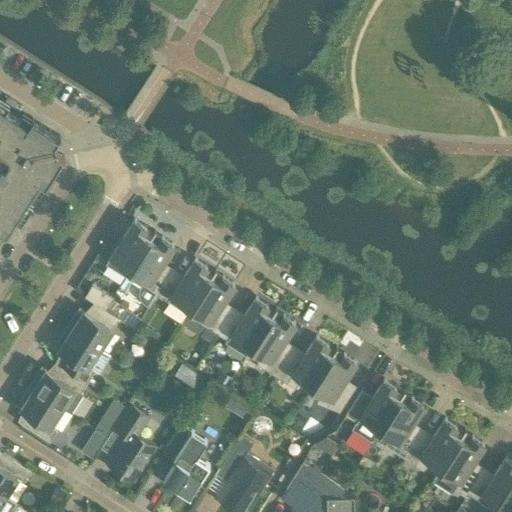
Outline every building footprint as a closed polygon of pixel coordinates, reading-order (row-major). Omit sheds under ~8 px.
[(36,117),(30,125),(0,105),(0,152),(1,150),(9,155),(10,159),(5,167),(2,165),(0,168),(0,227),(7,232),(42,178),(50,183),(68,154),(62,150),(59,141),(63,134),(36,117)] [(106,263),(126,275),(131,267),(155,231),(135,218),(106,263)] [(175,243),(155,231),(131,267),(126,275),(141,285),(140,286),(139,289),(139,293),(140,296),(141,299),(143,302),(146,305),(149,306),(157,293),(171,272),(161,265),(175,243)] [(188,313),(192,306),(215,269),(196,257),(181,279),(171,272),(157,293),(188,313)] [(188,313),(207,325),(218,332),(232,311),(221,304),(235,282),(215,269),(192,306),(188,313)] [(98,303),(105,308),(113,296),(92,284),(85,295),(98,303)] [(242,317),(232,311),(218,332),(229,339),(233,332),(253,345),(276,308),(256,296),(242,317)] [(119,317),(105,308),(98,303),(91,314),(78,306),(66,325),(101,347),(113,328),(119,317)] [(296,321),(276,308),(253,345),(262,351),(257,363),(266,368),(276,374),(292,350),(282,343),(296,321)] [(95,369),(89,366),(101,347),(66,325),(54,344),(67,352),(60,363),(88,381),(95,369)] [(317,334),(305,352),(303,356),(292,350),(276,374),(287,381),(287,382),(295,387),(304,377),(313,383),(337,347),(317,334)] [(356,360),(337,347),(313,383),(323,389),(318,401),(328,406),(328,405),(339,410),(353,389),(342,382),(356,360)] [(41,365),(29,384),(63,406),(71,411),(83,393),(81,392),(88,381),(60,363),(54,373),(41,365)] [(222,370),(217,378),(225,383),(230,376),(222,370)] [(346,414),(356,420),(351,428),(372,441),(381,427),(404,390),(384,378),(370,400),(360,393),(346,414)] [(51,425),(63,406),(29,384),(16,403),(29,411),(22,422),(50,440),(57,428),(51,425)] [(424,403),(404,390),(381,427),(390,433),(385,445),(394,450),(405,457),(421,432),(410,425),(424,403)] [(125,404),(114,397),(107,407),(119,414),(125,404)] [(138,433),(150,415),(136,405),(130,402),(114,426),(126,434),(108,461),(111,463),(112,467),(118,471),(122,470),(134,478),(156,444),(138,433)] [(248,404),(241,414),(248,418),(254,408),(248,404)] [(263,415),(259,415),(256,418),(254,421),(254,425),(255,429),(258,431),(262,433),(266,432),(269,430),(271,426),(271,422),(270,418),(267,416),(263,415)] [(432,460),(442,466),(465,429),(445,417),(431,438),(421,432),(405,457),(415,463),(415,464),(424,469),(432,460)] [(197,455),(207,439),(182,423),(164,451),(176,458),(164,476),(177,484),(175,486),(190,496),(210,464),(197,455)] [(91,433),(103,440),(106,434),(95,427),(91,433)] [(465,429),(442,466),(432,480),(452,493),(455,489),(465,496),(468,492),(481,471),(471,464),(485,442),(465,429)] [(238,439),(220,467),(231,475),(218,496),(226,501),(224,504),(237,511),(238,509),(241,511),(257,487),(260,489),(271,473),(244,455),(250,446),(238,439)] [(0,456),(0,490),(6,495),(18,476),(24,480),(31,469),(3,451),(0,456)] [(492,477),(481,471),(468,492),(499,511),(509,496),(511,497),(511,459),(506,455),(492,477)] [(339,492),(344,485),(304,459),(287,484),(299,492),(296,498),(306,504),(303,509),(308,511),(326,511),(327,511),(355,511),(355,492),(339,492)] [(67,491),(57,485),(50,496),(60,502),(67,491)] [(0,511),(9,511),(16,501),(6,495),(0,490),(0,511)]
